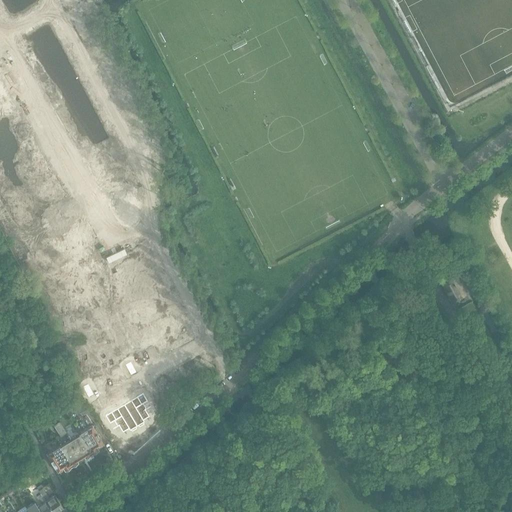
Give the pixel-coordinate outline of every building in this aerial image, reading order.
[(429,131),(434,141),(434,142),(443,137),(440,132),(437,133),(435,128),(428,131),(429,131)] [(444,289),(447,294),(448,293),(452,300),(465,294),(455,276),(443,283),(446,289),(444,289)] [(410,304),(413,303),(416,300),(417,300),(414,296),(408,301),(410,304)] [(131,362),(125,364),(131,375),(136,372),(131,362)] [(88,384),(83,387),(88,397),(93,395),(88,384)] [(79,389),(71,394),(80,413),(89,408),(79,389)] [(137,397),(124,405),(137,427),(138,427),(140,428),(144,425),(144,423),(145,423),(144,421),(150,417),(145,410),(146,410),(147,410),(146,408),(146,409),(144,404),(148,402),(143,393),(137,397)] [(54,410),(62,405),(59,400),(50,405),(54,410)] [(111,413),(105,416),(110,424),(114,422),(117,426),(117,427),(118,427),(119,426),(123,433),(129,430),(130,431),(131,431),(133,432),(137,430),(137,427),(124,405),(111,413)] [(28,417),(33,426),(44,421),(38,412),(28,417)] [(53,426),(60,437),(66,433),(59,422),(53,426)] [(80,433),(92,453),(93,452),(95,453),(97,452),(97,450),(99,449),(98,447),(103,444),(92,426),(80,433)] [(70,440),(82,459),(86,457),(88,457),(91,456),(91,454),(92,453),(80,433),(79,433),(80,434),(70,440)] [(59,446),(72,466),(73,465),(75,465),(77,464),(77,462),(82,459),(70,440),(59,446)] [(46,453),(58,472),(64,468),(65,470),(66,469),(68,470),(70,468),(70,466),(72,466),(59,446),(59,445),(46,453)] [(26,478),(21,482),(24,486),(29,483),(26,478)] [(54,494),(49,498),(42,488),(39,490),(53,511),(57,511),(63,508),(54,494)] [(37,506),(41,511),(53,511),(39,490),(39,491),(41,493),(36,496),(41,503),(37,506)] [(26,507),(29,511),(41,511),(37,506),(35,502),(26,507)]
